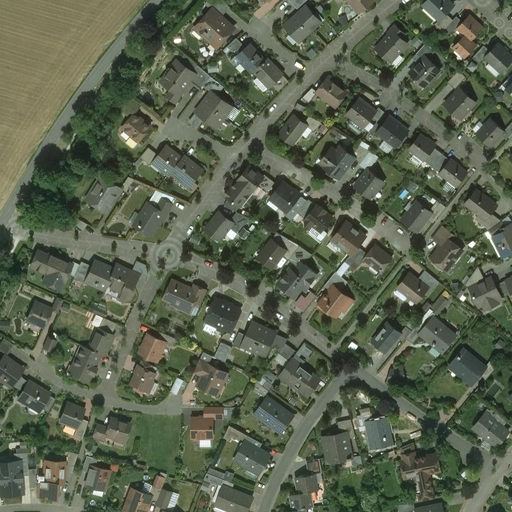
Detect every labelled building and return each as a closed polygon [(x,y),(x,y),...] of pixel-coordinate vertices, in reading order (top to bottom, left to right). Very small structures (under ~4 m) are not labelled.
[(230,7),(221,0),(213,0),(208,7),(210,9),(212,8),(222,17),(230,7)] [(289,0),(297,9),(307,0),(289,0)] [(349,0),(358,12),(373,1),(371,0),(349,0)] [(446,0),(428,0),(423,5),(439,20),(446,14),(453,6),(446,0)] [(305,7),(285,25),(299,41),(320,23),(313,16),(305,7)] [(222,17),(212,8),(210,9),(213,11),(200,25),(205,30),(204,37),(209,42),(212,41),(218,47),(234,29),(227,23),(226,24),(224,22),(224,19),(222,17)] [(446,14),(439,20),(435,24),(442,31),(453,20),(446,14)] [(482,28),(469,15),(463,22),(457,29),(464,36),(470,41),(471,40),(474,40),(476,38),(475,35),(482,28)] [(456,17),(448,25),(454,31),(457,29),(463,22),(456,17)] [(405,35),(394,25),(388,32),(389,33),(390,34),(393,31),(401,39),(405,35)] [(393,31),(390,34),(389,33),(376,48),(390,62),(407,44),(401,39),(393,31)] [(470,41),(464,36),(454,47),(464,57),(476,46),(470,41)] [(236,38),(227,47),(232,52),(237,51),(240,54),(246,48),(236,38)] [(426,43),(413,57),(419,63),(425,56),(428,59),(435,51),(426,43)] [(511,60),(511,55),(498,43),(490,51),(484,58),(500,74),(511,60)] [(265,60),(250,44),(246,48),(240,54),(237,57),(242,62),(241,65),(244,67),(246,67),(252,73),(265,61),(265,60)] [(490,51),(484,46),(474,57),(480,62),(484,58),(490,51)] [(428,59),(425,56),(419,63),(410,73),(417,80),(419,77),(427,84),(440,70),(428,59)] [(282,75),(267,58),(265,60),(265,61),(252,73),(254,71),(259,76),(269,87),(272,84),(282,75)] [(192,72),(177,60),(171,67),(169,68),(165,73),(166,75),(161,82),(171,89),(179,95),(180,95),(190,81),(195,74),(192,72)] [(210,76),(197,65),(192,72),(195,74),(190,81),(200,89),(210,76)] [(458,70),(447,82),(455,89),(466,77),(458,70)] [(282,75),(272,84),(278,91),(289,82),(282,75)] [(269,87),(259,76),(254,81),(264,91),(269,87)] [(346,93),(327,78),(317,92),(323,96),(323,99),(327,101),(329,101),(336,106),(346,93)] [(312,88),(303,97),(309,102),(317,92),(312,88)] [(475,102),(460,88),(445,104),(461,118),(475,102)] [(179,95),(171,89),(166,96),(175,103),(180,96),(180,95),(179,95)] [(232,107),(212,91),(211,92),(212,92),(204,102),(224,117),(231,107),(232,107)] [(132,98),(121,111),(130,118),(134,113),(135,113),(141,105),(132,98)] [(376,111),(360,98),(347,115),(363,128),(372,117),(376,111)] [(224,117),(204,102),(197,112),(196,112),(216,128),(217,128),(216,127),(224,117)] [(378,108),(376,111),(372,117),(377,122),(384,112),(378,108)] [(130,118),(122,128),(124,129),(124,130),(131,136),(131,135),(139,141),(150,127),(135,113),(134,113),(130,118)] [(304,123),(294,115),(279,134),(293,144),(307,126),(304,123)] [(321,123),(309,116),(304,123),(307,126),(314,132),(321,123)] [(408,130),(390,116),(381,127),(377,133),(395,147),(408,130)] [(491,121),(478,134),(477,134),(490,146),(490,145),(500,134),(501,135),(504,132),(503,131),(491,119),(490,120),(491,121)] [(511,121),(511,122),(503,131),(504,132),(501,135),(506,140),(511,133),(511,121)] [(381,127),(376,123),(369,132),(374,136),(377,133),(381,127)] [(426,140),(420,135),(409,149),(424,160),(434,148),(435,146),(430,142),(430,141),(428,139),(426,140)] [(370,151),(360,145),(352,155),(355,158),(354,158),(361,164),(370,151)] [(182,158),(166,146),(155,160),(162,166),(160,169),(168,175),(170,172),(182,158)] [(336,151),(331,148),(324,157),(329,160),(324,167),(339,179),(354,158),(355,158),(352,155),(340,146),(336,151)] [(157,154),(148,147),(140,157),(148,164),(157,154)] [(443,155),(434,148),(424,160),(433,167),(443,155)] [(361,164),(360,165),(367,170),(368,169),(368,170),(378,157),(370,151),(361,164)] [(433,167),(433,168),(440,173),(450,160),(443,155),(433,167)] [(202,171),(184,156),(182,158),(170,172),(189,187),(202,171)] [(467,173),(450,160),(440,173),(456,186),(467,173)] [(262,177),(249,166),(237,182),(244,188),(246,186),(252,191),(257,185),(267,192),(274,183),(264,174),(262,177)] [(368,170),(368,169),(367,170),(355,186),(371,198),(372,198),(370,196),(377,188),(378,189),(384,182),(368,170)] [(121,188),(101,176),(88,197),(96,202),(94,205),(107,212),(121,189),(121,188)] [(128,177),(121,188),(121,189),(126,192),(134,179),(128,177)] [(244,188),(237,182),(230,190),(229,189),(224,195),(228,198),(239,207),(252,191),(246,186),(244,188)] [(293,190),(283,182),(270,198),(286,211),(287,212),(299,197),(296,195),(293,190)] [(484,195),(482,196),(476,191),(476,190),(465,204),(466,204),(486,219),(490,213),(496,206),(491,202),(489,202),(487,200),(487,197),(484,195)] [(299,197),(287,212),(286,211),(284,215),(291,221),(293,219),(297,213),(307,201),(302,197),(299,197)] [(173,204),(162,198),(156,207),(165,213),(163,216),(165,218),(173,204)] [(239,207),(228,198),(224,206),(237,212),(236,211),(239,207)] [(316,206),(308,199),(307,201),(297,213),(301,216),(305,219),(316,206)] [(431,212),(417,202),(409,212),(408,211),(402,219),(417,231),(427,218),(431,213),(431,212)] [(439,202),(431,212),(431,213),(427,218),(433,223),(446,207),(439,202)] [(156,207),(148,203),(140,216),(142,219),(139,224),(141,228),(150,234),(154,227),(159,224),(157,221),(159,218),(161,219),(163,216),(165,213),(156,207)] [(326,210),(321,206),(320,207),(317,205),(316,206),(305,219),(306,220),(306,222),(310,225),(312,225),(313,225),(321,231),(332,218),(325,212),(326,210)] [(230,220),(219,212),(205,229),(214,236),(214,235),(218,234),(222,237),(226,232),(230,228),(233,223),(230,220)] [(237,212),(230,220),(233,223),(230,228),(236,233),(248,217),(237,212)] [(301,216),(297,213),(293,219),(297,222),(301,216)] [(501,221),(490,213),(486,219),(487,220),(483,226),(488,230),(501,221)] [(72,214),(65,224),(73,229),(75,225),(83,230),(87,224),(72,214)] [(366,236),(346,221),(332,240),(351,254),(351,255),(358,246),(366,236)] [(511,223),(505,227),(501,221),(488,230),(492,236),(503,257),(511,252),(511,223)] [(454,235),(442,227),(433,239),(440,244),(445,237),(450,241),(454,235)] [(236,233),(230,228),(226,232),(228,234),(227,235),(232,239),(236,233)] [(450,241),(445,237),(440,244),(437,247),(439,248),(431,259),(445,269),(455,255),(457,257),(462,250),(450,241)] [(282,247),(272,239),(262,252),(264,253),(260,259),(272,268),(282,255),(286,250),(282,247)] [(300,246),(288,239),(282,247),(286,250),(282,255),(288,260),(300,246)] [(391,258),(375,245),(368,254),(364,259),(365,259),(381,272),(391,258)] [(358,246),(351,255),(351,254),(345,262),(350,266),(353,262),(363,250),(358,246)] [(363,250),(353,262),(358,267),(365,259),(364,259),(368,254),(363,250)] [(45,258),(36,254),(30,266),(40,271),(45,258)] [(71,264),(47,254),(45,258),(40,271),(51,276),(48,284),(60,289),(63,281),(64,282),(68,274),(72,265),(71,264)] [(113,269),(94,260),(91,266),(86,278),(85,281),(104,290),(113,269)] [(79,264),(72,261),(71,264),(72,265),(68,274),(74,277),(76,273),(79,264)] [(91,266),(81,261),(76,273),(86,278),(91,266)] [(146,265),(137,261),(132,271),(139,275),(137,279),(144,283),(148,274),(146,265)] [(293,271),(290,268),(278,284),(295,297),(302,287),(305,290),(314,279),(311,277),(314,272),(301,261),(293,271)] [(132,271),(116,264),(113,269),(104,290),(104,291),(123,300),(129,298),(137,279),(139,275),(132,271)] [(478,266),(465,285),(469,288),(485,281),(478,266)] [(439,282),(425,270),(417,280),(428,288),(424,293),(427,296),(439,282)] [(348,282),(335,272),(324,286),(330,290),(333,285),(341,291),(348,282)] [(417,280),(409,273),(398,287),(399,288),(408,296),(417,302),(424,293),(428,288),(417,280)] [(485,281),(469,288),(474,296),(472,300),(474,303),(477,304),(478,306),(491,300),(493,303),(501,299),(494,284),(492,285),(489,279),(485,281)] [(192,289),(172,280),(165,296),(167,300),(183,307),(184,311),(190,313),(194,305),(199,293),(192,289)] [(506,281),(500,283),(506,296),(511,293),(506,281)] [(207,291),(194,285),(192,289),(199,293),(194,305),(200,307),(207,291)] [(341,291),(333,285),(330,290),(319,303),(323,306),(321,308),(328,314),(330,312),(336,316),(344,306),(347,307),(352,300),(341,291)] [(308,287),(303,293),(295,302),(304,310),(317,295),(308,287)] [(408,296),(399,288),(395,292),(395,294),(403,300),(405,300),(408,296)] [(437,313),(451,303),(445,295),(431,305),(437,313)] [(63,300),(56,297),(51,309),(52,309),(58,312),(63,300)] [(233,305),(223,300),(221,301),(215,298),(212,306),(211,305),(208,307),(206,310),(208,313),(209,314),(206,319),(207,322),(215,326),(217,326),(231,332),(240,311),(240,310),(233,307),(233,305)] [(51,309),(34,302),(27,319),(28,322),(33,324),(35,322),(44,326),(52,309),(51,309)] [(456,335),(433,316),(422,330),(419,333),(420,334),(432,344),(431,345),(433,346),(435,343),(443,350),(456,335)] [(116,323),(103,317),(98,328),(111,334),(116,323)] [(400,333),(388,322),(379,332),(382,335),(375,343),(386,352),(398,337),(401,333),(400,333)] [(264,328),(252,323),(246,335),(242,345),(254,350),(264,328)] [(411,331),(406,338),(412,343),(420,334),(419,333),(422,330),(416,325),(411,331)] [(406,326),(400,333),(401,333),(398,337),(403,341),(406,338),(411,331),(406,326)] [(111,334),(98,328),(89,348),(99,353),(104,355),(104,354),(107,347),(112,337),(111,334)] [(276,334),(264,328),(254,350),(266,355),(270,345),(275,334),(276,334)] [(239,332),(233,345),(241,348),(242,345),(246,335),(239,332)] [(176,339),(162,333),(158,339),(167,344),(172,346),(176,339)] [(157,339),(147,334),(142,346),(139,347),(140,350),(139,353),(154,360),(161,358),(159,353),(162,345),(167,344),(158,339),(158,340),(157,339)] [(282,337),(275,334),(270,345),(277,348),(282,337)] [(495,344),(504,351),(511,341),(503,335),(495,344)] [(57,341),(48,337),(43,348),(52,352),(57,341)] [(221,342),(214,357),(225,362),(232,347),(221,342)] [(295,350),(285,343),(278,353),(288,360),(295,350)] [(89,348),(82,345),(72,366),(69,365),(66,373),(73,376),(73,374),(88,381),(98,360),(97,360),(99,353),(89,348)] [(485,367),(463,349),(451,364),(462,373),(460,375),(468,382),(477,372),(480,375),(486,367),(485,367)] [(13,362),(5,356),(4,356),(0,361),(0,379),(10,386),(21,371),(21,369),(14,364),(13,362)] [(320,379),(292,359),(280,376),(288,383),(289,382),(308,396),(320,379)] [(154,366),(141,360),(138,366),(151,372),(154,366)] [(226,373),(200,360),(194,372),(203,376),(200,380),(203,381),(200,387),(213,394),(216,388),(220,386),(222,382),(226,381),(228,377),(226,373)] [(486,367),(480,375),(486,379),(496,366),(490,361),(485,367),(486,367)] [(138,366),(130,384),(147,392),(156,374),(151,372),(138,366)] [(269,387),(278,377),(268,368),(259,379),(269,387)] [(171,390),(178,393),(184,379),(178,376),(171,390)] [(49,394),(28,381),(18,399),(39,411),(41,408),(48,395),(49,394)] [(268,391),(256,381),(252,387),(264,396),(268,391)] [(55,399),(48,395),(41,408),(47,412),(55,399)] [(293,416),(267,397),(255,413),(281,432),(293,416)] [(84,409),(67,402),(59,421),(77,428),(80,418),(84,409)] [(507,421),(489,406),(484,413),(487,416),(488,415),(503,427),(507,421)] [(223,407),(205,407),(205,418),(213,418),(223,418),(223,407)] [(372,413),(357,415),(359,424),(367,422),(366,422),(373,420),(372,413)] [(503,427),(488,415),(487,416),(477,427),(491,439),(490,441),(496,446),(508,432),(503,427)] [(88,421),(80,418),(77,428),(74,436),(82,439),(88,421)] [(130,424),(111,418),(108,428),(106,435),(114,438),(115,436),(125,440),(130,424)] [(205,418),(192,418),(192,438),(194,438),(195,439),(200,439),(202,438),(213,438),(213,418),(205,418)] [(373,420),(366,422),(367,422),(372,447),(392,443),(387,418),(373,420)] [(351,419),(338,422),(340,434),(347,432),(349,438),(355,437),(351,419)] [(108,428),(96,424),(92,436),(104,440),(106,435),(108,428)] [(244,433),(229,425),(225,433),(239,441),(244,433)] [(340,434),(322,437),(327,464),(328,463),(328,462),(347,458),(348,459),(360,457),(362,465),(363,464),(360,455),(352,457),(349,438),(347,432),(340,434)] [(270,455),(245,441),(234,460),(259,474),(270,455)] [(412,443),(402,447),(404,460),(415,458),(412,443)] [(388,451),(390,459),(397,457),(396,450),(388,451)] [(27,452),(16,453),(16,454),(19,454),(20,462),(17,462),(17,470),(21,470),(22,476),(29,475),(27,452)] [(78,454),(68,452),(67,465),(74,466),(78,454)] [(404,460),(402,461),(404,467),(403,467),(405,477),(415,475),(420,500),(434,498),(429,473),(440,470),(436,454),(415,458),(404,460)] [(90,466),(95,467),(97,459),(87,456),(82,470),(89,472),(90,466)] [(319,458),(306,461),(309,474),(315,473),(316,474),(322,473),(319,458)] [(65,462),(45,461),(44,475),(46,475),(45,482),(44,482),(44,483),(57,484),(63,484),(65,462)] [(95,467),(90,466),(89,472),(85,485),(105,490),(110,471),(95,467)] [(17,470),(6,471),(7,474),(0,474),(0,488),(0,495),(22,494),(22,493),(21,493),(21,487),(22,487),(22,485),(22,484),(21,483),(21,482),(20,479),(22,479),(22,476),(21,470),(17,470)] [(223,479),(207,473),(204,480),(220,486),(223,479)] [(309,474),(298,476),(301,492),(289,495),(292,510),(305,508),(313,506),(311,491),(319,490),(316,474),(315,473),(309,474)] [(157,474),(153,484),(162,488),(166,477),(157,474)] [(57,484),(44,483),(44,482),(39,481),(38,497),(56,498),(57,484)] [(151,485),(145,483),(141,492),(147,495),(151,485)] [(161,489),(151,485),(147,495),(151,496),(150,499),(157,501),(161,489)] [(249,497),(236,492),(236,491),(223,486),(217,502),(231,508),(230,509),(236,511),(244,511),(250,497),(249,497)] [(141,492),(131,489),(123,511),(126,511),(145,511),(146,508),(148,504),(150,499),(151,496),(147,495),(141,492)] [(172,493),(161,489),(157,501),(155,504),(166,508),(172,493)] [(414,502),(398,505),(399,511),(405,511),(415,510),(415,509),(414,502)] [(415,509),(415,510),(415,511),(444,511),(442,503),(415,509)]
